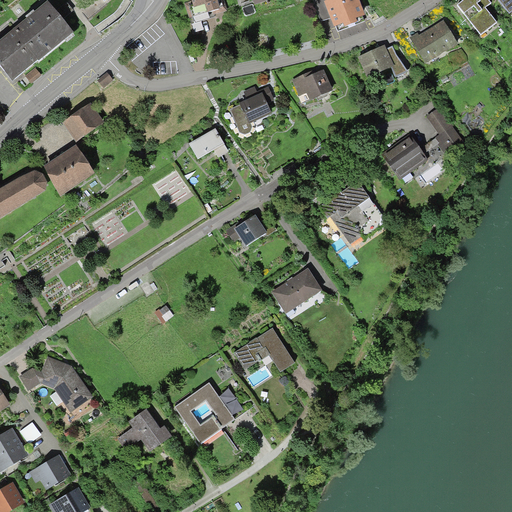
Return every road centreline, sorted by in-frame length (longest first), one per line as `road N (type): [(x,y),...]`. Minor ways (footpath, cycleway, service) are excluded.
road 1 (residential): [(0,361),(266,188),(370,130),(408,122)]
road 2 (residential): [(98,52),(137,85),(180,83),(333,48),(430,0)]
road 3 (residential): [(183,511),(289,441),(312,403),(303,381)]
road 4 (tertiary): [(98,52),(0,135)]
